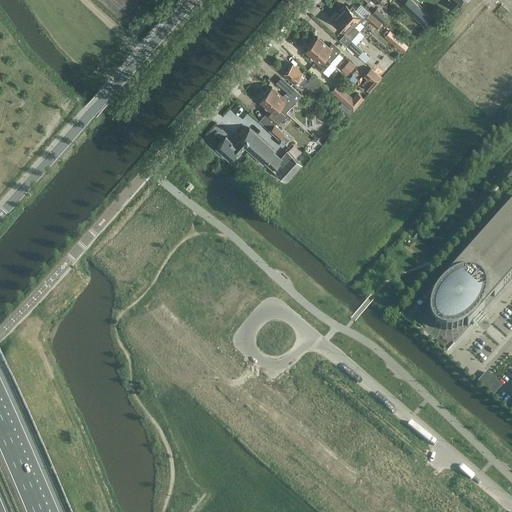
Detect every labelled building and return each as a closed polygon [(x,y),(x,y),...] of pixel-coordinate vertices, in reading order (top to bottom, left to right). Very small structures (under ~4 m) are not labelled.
[(412,0),(405,0),(401,5),(423,24),(430,16),(412,0)] [(451,0),(452,1),(448,5),(454,10),(463,0),(462,0),(451,0)] [(356,8),(365,16),(370,11),(361,3),(356,8)] [(346,5),(340,12),(355,26),(360,21),(364,25),(369,20),(366,17),(367,17),(362,16),(354,8),(352,10),(346,5)] [(381,22),(385,17),(376,10),(372,14),(381,22)] [(355,26),(340,12),(333,19),(339,24),(337,26),(345,33),(340,39),(358,55),(363,50),(351,39),(359,30),(355,26)] [(377,28),(381,24),(369,13),(367,17),(366,17),(369,20),(377,28)] [(384,36),(405,51),(410,44),(390,29),(384,36)] [(314,38),(310,43),(331,61),(340,51),(331,43),(328,47),(318,37),(315,39),(314,38)] [(331,61),(310,43),(306,47),(307,48),(305,51),(315,60),(312,63),(321,72),(331,61)] [(342,69),(349,74),(357,64),(350,59),(342,69)] [(299,84),(301,82),(313,93),(317,89),(323,94),(327,90),(321,85),(322,84),(312,76),(308,80),(305,77),(301,74),(302,72),(293,64),(284,74),(293,82),(295,81),(299,84)] [(327,72),(332,77),(336,73),(331,68),(327,72)] [(368,80),(364,85),(370,91),(381,78),(371,68),(364,76),(368,80)] [(269,88),(264,93),(286,112),(302,95),(292,86),(283,97),(272,87),(270,89),(269,88)] [(286,112),(264,93),(261,97),(261,98),(259,101),(270,111),(267,114),(276,122),(286,112)] [(343,101),(353,110),(364,98),(358,93),(354,98),(348,94),(343,101)] [(270,130),(279,138),(285,143),(290,138),(275,124),(270,130)] [(245,146),(256,155),(263,162),(264,160),(286,180),(302,163),(288,151),(281,158),(273,151),(274,150),(249,128),(247,131),(243,128),(238,134),(241,137),(239,140),(239,141),(235,145),(226,137),(216,147),(229,159),(234,153),(237,155),(245,146)] [(432,302),(432,304),(430,307),(431,307),(431,310),(430,310),(430,312),(431,312),(431,315),(430,316),(430,318),(431,318),(432,320),(431,321),(432,323),(433,323),(435,325),(434,325),(435,327),(436,327),(438,328),(437,330),(440,331),(440,330),(442,331),(442,332),(445,333),(445,332),(447,333),(447,334),(450,334),(450,333),(453,333),(453,334),(455,333),(455,332),(458,332),(458,333),(461,332),(460,331),(463,330),(463,331),(466,330),(465,329),(468,327),(471,330),(487,311),(487,310),(486,311),(485,310),(486,306),(487,306),(487,304),(486,304),(487,301),(488,301),(489,298),(488,298),(488,295),(493,295),(497,299),(496,300),(497,300),(511,283),(511,203),(506,210),(508,212),(505,216),(503,214),(458,265),(459,264),(463,268),(464,273),(461,274),(461,273),(458,273),(458,274),(456,276),(455,275),(453,276),(453,277),(449,278),(448,277),(449,276),(448,275),(431,294),(434,297),(433,299),(432,299),(431,301),(432,302)] [(488,372),(480,381),(494,395),(503,386),(488,372)]
